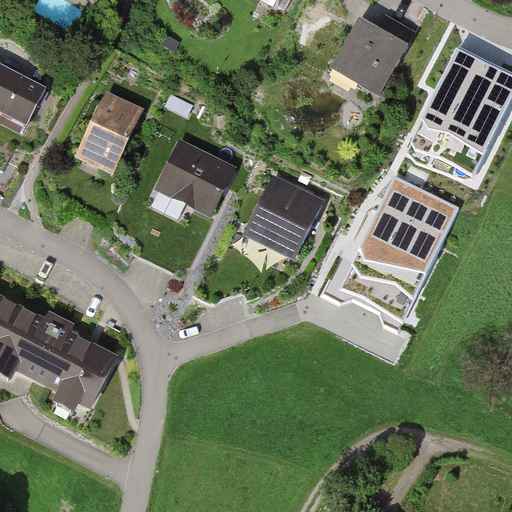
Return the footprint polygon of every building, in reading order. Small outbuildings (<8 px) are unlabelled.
[(280,0),(249,0),(272,13),(280,0)] [(370,22),(337,79),(383,104),(415,47),(370,22)] [(511,125),(511,82),(457,61),(437,111),(507,139),(511,125)] [(0,69),(0,128),(24,140),(47,93),(0,69)] [(146,117),(112,101),(82,166),(116,181),(146,117)] [(241,178),(179,147),(155,195),(217,226),(241,178)] [(332,207),(275,182),(246,249),(303,274),(332,207)] [(396,182),(339,295),(403,327),(459,214),(396,182)] [(125,362),(0,299),(0,365),(98,414),(125,362)]
